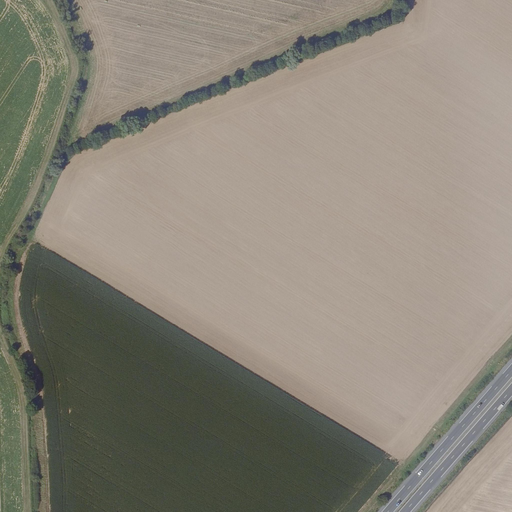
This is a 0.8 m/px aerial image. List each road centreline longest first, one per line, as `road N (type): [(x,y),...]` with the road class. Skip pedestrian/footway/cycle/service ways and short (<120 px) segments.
road 1 (track): [(362,511),(511,338)]
road 2 (trunk): [(511,371),(388,511)]
road 3 (trunk): [(405,511),(511,390)]
